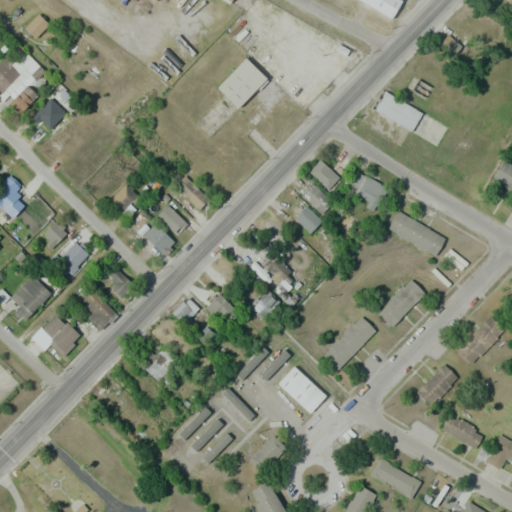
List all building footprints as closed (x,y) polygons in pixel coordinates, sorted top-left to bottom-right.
[(392,0),(401,5),(390,22),(353,0),(392,0)] [(25,30),(37,37),(48,21),(37,13),(25,30)] [(439,48),(455,54),(460,41),(444,35),(439,48)] [(0,96),(25,73),(8,55),(0,63),(0,96)] [(237,108),(267,78),(246,57),(216,86),(237,108)] [(38,95),(27,84),(8,102),(19,113),(38,95)] [(413,130),(422,110),(383,91),(373,111),(413,130)] [(62,117),(48,104),(29,124),(42,137),(62,117)] [(340,179),(338,154),(319,155),(321,180),(340,179)] [(511,164),(504,160),(492,179),(511,191),(511,164)] [(0,184),(0,205),(1,207),(21,187),(9,175),(0,184)] [(199,209),(208,199),(184,175),(175,184),(199,209)] [(137,195),(126,182),(107,199),(119,212),(137,195)] [(309,232),(320,220),(305,205),(293,217),(309,232)] [(436,255),(445,237),(396,211),(387,228),(436,255)] [(66,232),(55,220),(39,236),(51,248),(66,232)] [(173,241),(154,221),(143,233),(162,252),(173,241)] [(88,254),(75,242),(57,261),(71,274),(88,254)] [(261,264),(281,280),(290,270),(270,254),(261,264)] [(115,267),(104,279),(121,297),(133,285),(115,267)] [(50,293),(32,275),(9,298),(28,315),(50,293)] [(424,293),(409,278),(376,311),(391,326),(424,293)] [(264,319),(280,303),(266,289),(250,305),(264,319)] [(117,314),(98,293),(81,309),(101,330),(117,314)] [(233,308),(219,293),(209,303),(223,318),(233,308)] [(198,308),(187,296),(171,312),(183,323),(198,308)] [(41,330),(65,351),(79,334),(55,313),(41,330)] [(455,350),(470,364),(505,328),(490,313),(455,350)] [(376,330),(361,315),(322,355),(337,369),(376,330)] [(222,339),(208,324),(196,334),(210,350),(222,339)] [(178,361),(163,347),(143,366),(158,381),(178,361)] [(458,378),(443,363),(415,391),(429,405),(458,378)] [(326,395),(293,365),(277,383),(309,413),(326,395)] [(475,447),(483,431),(447,413),(439,429),(475,447)] [(286,447),(272,434),(247,459),(260,473),(286,447)] [(511,460),(511,441),(499,434),(485,461),(500,469),(505,457),(511,460)] [(420,482),(379,456),(368,473),(410,498),(420,482)] [(259,511),(283,511),(270,480),(250,489),(259,511)] [(365,511),(376,493),(359,484),(343,511),(365,511)] [(472,510),(474,511),(495,511),(480,500),(472,510)]
